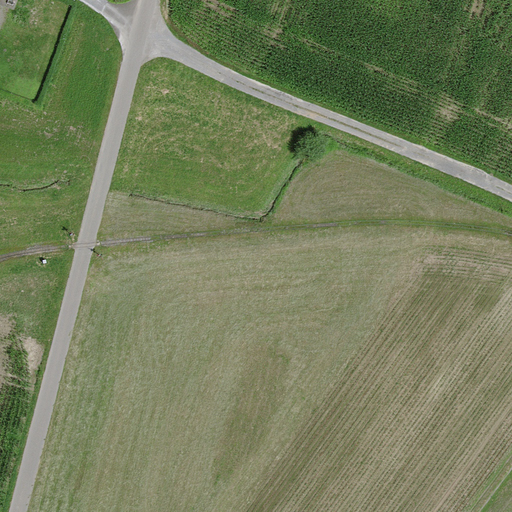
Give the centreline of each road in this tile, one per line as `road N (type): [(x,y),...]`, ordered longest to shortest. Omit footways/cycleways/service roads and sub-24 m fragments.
road 1 (unclassified): [(20,511),(149,0)]
road 2 (track): [(144,19),(183,55),(511,192)]
